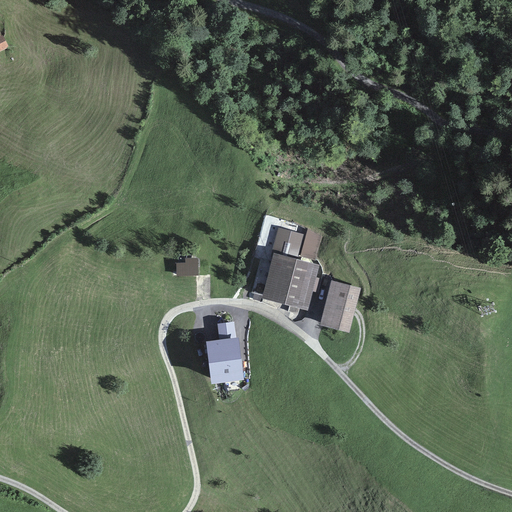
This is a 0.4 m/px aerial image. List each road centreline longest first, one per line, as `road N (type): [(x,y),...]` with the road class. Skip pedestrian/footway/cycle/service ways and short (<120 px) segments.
road 1 (track): [(187,511),(197,482),(161,338),(173,312),(211,301),(270,309),(409,440),(511,493)]
road 2 (track): [(511,133),(455,125),(359,76),(287,15),(230,0)]
